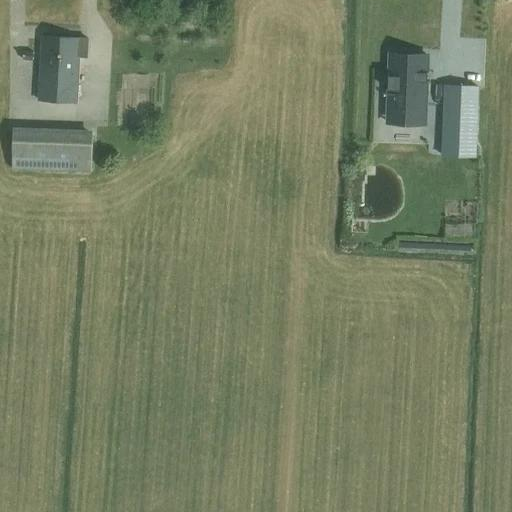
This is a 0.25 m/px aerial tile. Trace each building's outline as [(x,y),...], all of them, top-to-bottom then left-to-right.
[(468,35),(469,9),(456,8),(456,34),(468,35)] [(42,36),(39,100),(77,102),(80,38),(42,36)] [(33,60),(34,52),(24,51),(23,59),(33,60)] [(427,54),(391,53),(390,75),(389,75),(388,89),(389,89),(389,111),(388,123),(387,133),(424,134),(424,125),(426,81),(427,81),(428,71),(426,71),(427,54)] [(0,100),(9,100),(8,64),(0,64),(0,100)] [(443,156),(475,157),(477,107),(445,105),(443,156)] [(93,135),(13,132),(12,168),(92,171),(93,135)]
